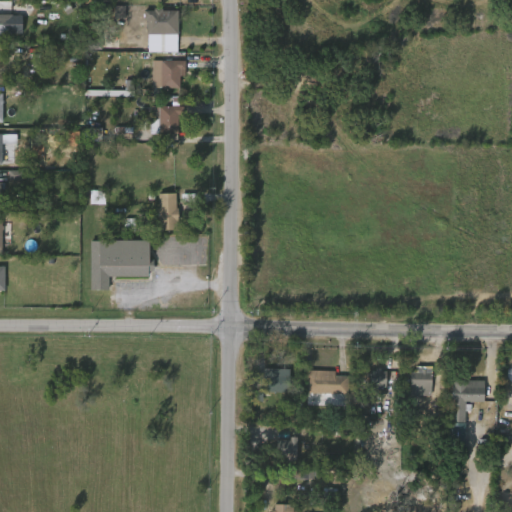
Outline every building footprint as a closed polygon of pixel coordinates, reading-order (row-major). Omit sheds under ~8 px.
[(161,8),(161,10),(176,10),(177,33),(146,34),(145,19),(143,19),(143,10),(153,10),(153,8),(161,8)] [(0,13),(11,14),(12,34),(0,33),(0,13)] [(139,61),(170,62),(171,19),(139,19),(139,61)] [(179,87),(160,87),(160,60),(184,60),(184,69),(179,69),(179,87)] [(152,133),(149,133),(151,106),(182,106),(182,115),(177,115),(177,133),(152,133)] [(0,134),(16,134),(15,151),(1,150),(1,164),(0,164),(0,134)] [(177,201),(179,220),(177,220),(177,230),(161,231),(159,194),(177,193),(177,201)] [(151,202),(151,239),(170,239),(170,202),(151,202)] [(110,241),(110,249),(113,249),(117,252),(117,254),(150,254),(150,260),(155,260),(155,272),(151,272),(151,277),(110,277),(110,290),(92,290),(92,241),(110,241)] [(429,368),(429,371),(433,371),(432,396),(412,394),(412,371),(422,371),(422,368),(429,368)] [(275,369),(276,374),(291,374),(290,392),(264,392),(265,374),(268,374),(268,369),(275,369)] [(336,371),(336,376),(349,376),(349,395),(308,394),(308,370),(336,371)] [(298,402),(338,403),(339,385),(328,384),(328,380),(298,379),(298,402)] [(362,379),(362,396),(378,396),(378,379),(362,379)] [(402,404),(423,405),(424,380),(403,380),(402,404)] [(483,381),(483,402),(465,401),(464,422),(450,422),(451,380),(483,381)] [(298,436),(297,458),(304,458),(303,464),(297,464),(297,466),(277,465),(278,439),(291,439),(291,436),(298,436)] [(268,453),(267,465),(248,463),(250,439),(269,441),(268,453)] [(289,448),(268,448),(268,469),(289,468),(289,448)] [(297,503),(297,511),(272,511),(273,508),(275,508),(275,503),(297,503)]
